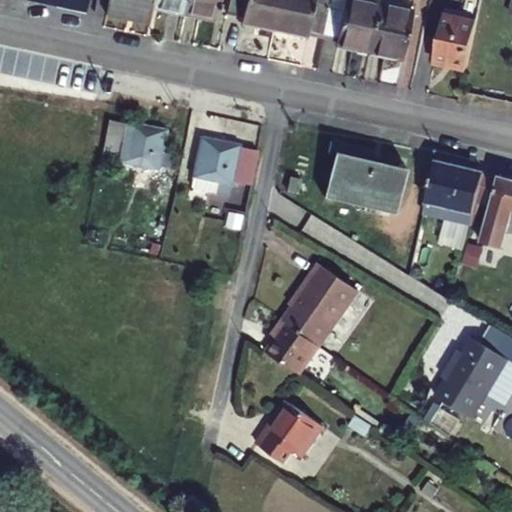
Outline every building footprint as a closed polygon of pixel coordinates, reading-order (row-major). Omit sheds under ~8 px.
[(52,0),(52,2),(82,8),(83,0),(52,0)] [(149,13),(151,4),(151,0),(106,0),(105,13),(122,16),(123,8),(149,13)] [(151,0),(151,4),(182,11),(184,0),(151,0)] [(184,0),(182,11),(212,17),(216,0),(184,0)] [(239,22),(272,29),(278,0),(228,0),(226,14),(240,16),(239,22)] [(306,31),(319,34),(326,0),(278,0),(272,29),(305,35),(306,31)] [(369,50),(378,4),(360,0),(326,0),(319,34),(336,38),(336,42),(369,50)] [(411,11),(378,4),(369,50),(401,57),(411,11)] [(476,21),(443,14),(434,57),(452,61),(451,66),(465,70),(476,21)] [(163,129),(109,119),(101,158),(114,160),(114,158),(155,167),(155,165),(166,167),(168,155),(158,153),(163,129)] [(229,187),(248,192),(258,150),(204,138),(193,184),(228,192),(229,187)] [(347,143),(330,139),(327,151),(333,153),(334,151),(345,154),(347,143)] [(305,149),(294,146),(288,170),(300,173),(305,149)] [(345,154),(334,151),(333,153),(323,194),(393,210),(404,167),(345,154)] [(484,173),(436,163),(426,202),(473,213),(484,173)] [(299,179),(289,177),(286,190),(296,192),(299,179)] [(511,210),(511,180),(498,177),(485,226),(471,222),(470,224),(461,258),(495,266),(500,247),(503,246),(511,210)] [(150,193),(135,189),(132,201),(148,205),(150,193)] [(473,213),(426,202),(424,213),(470,224),(471,222),(473,213)] [(223,206),(209,203),(206,216),(220,220),(223,206)] [(357,293),(318,265),(308,279),(310,281),(283,321),(319,347),(357,293)] [(319,347),(283,321),(273,334),(278,337),(266,353),(299,376),(319,347)] [(487,345),(472,339),(436,398),(474,419),(510,361),(511,362),(511,339),(498,331),(487,345)] [(323,428),(285,401),(254,442),(283,462),(291,450),(302,457),(323,428)] [(371,425),(358,416),(351,426),(364,435),(371,425)] [(308,485),(297,478),(294,483),(292,484),(302,492),(308,485)]
